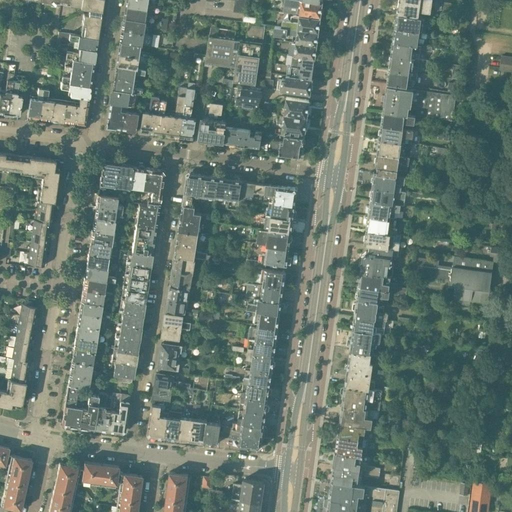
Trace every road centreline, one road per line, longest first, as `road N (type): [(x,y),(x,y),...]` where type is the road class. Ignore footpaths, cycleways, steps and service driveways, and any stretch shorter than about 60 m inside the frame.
road 1 (residential): [(130,453),(174,153)]
road 2 (residential): [(79,142),(32,438)]
road 3 (residential): [(302,442),(315,433),(347,203),(338,193)]
road 4 (residential): [(325,209),(312,218),(287,392),(296,407)]
road 5 (residential): [(343,157),(354,151),(375,0)]
road 6 (primary): [(305,385),(328,226)]
road 7 (residential): [(329,174),(174,153)]
road 8 (residential): [(93,143),(114,0)]
road 9 (residential): [(157,457),(286,470)]
